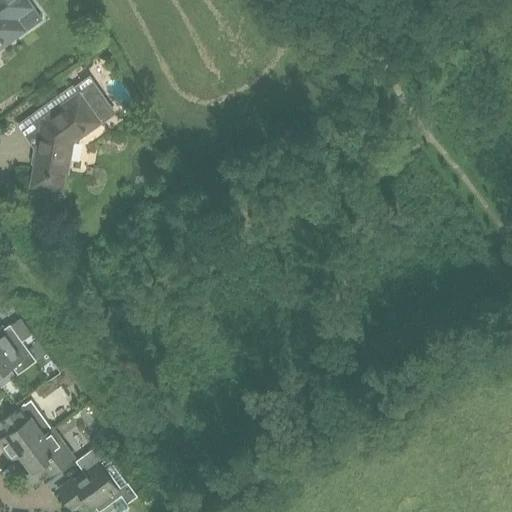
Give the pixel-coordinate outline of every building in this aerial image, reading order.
[(0,0),(0,46),(24,29),(40,18),(32,7),(26,0),(0,0)] [(128,69),(114,77),(132,107),(146,100),(128,69)] [(43,123),(33,185),(62,190),(65,170),(68,171),(73,142),(115,111),(90,75),(74,86),(73,84),(34,111),(43,123)] [(4,329),(2,325),(0,326),(0,373),(13,364),(19,372),(37,359),(11,324),(4,329)] [(49,382),(36,391),(40,396),(52,387),(49,382)] [(21,452),(53,428),(31,399),(0,421),(0,423),(7,434),(0,439),(0,442),(12,459),(21,452)] [(74,457),(53,428),(21,452),(34,469),(42,463),(51,474),(74,457)] [(139,496),(110,456),(107,458),(98,446),(77,461),(86,472),(74,481),(72,480),(58,490),(71,509),(86,498),(93,508),(96,506),(100,511),(99,511),(121,511),(131,505),(130,503),(139,496)]
